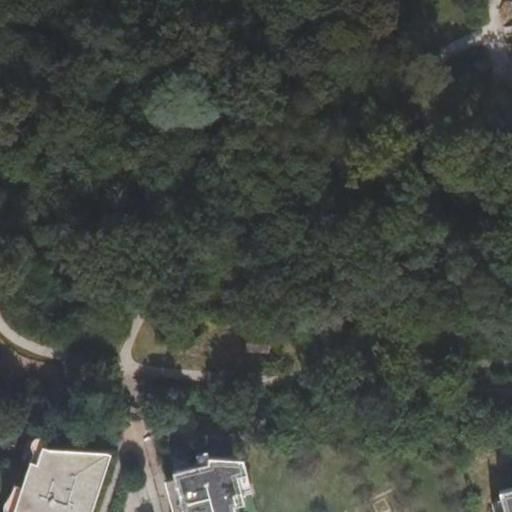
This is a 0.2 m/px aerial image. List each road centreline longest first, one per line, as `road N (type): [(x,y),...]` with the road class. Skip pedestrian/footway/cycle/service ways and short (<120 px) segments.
road 1 (track): [(129,370),(511,394)]
road 2 (track): [(221,111),(168,100),(101,107),(46,144),(0,211)]
road 3 (track): [(0,319),(38,349),(129,370)]
